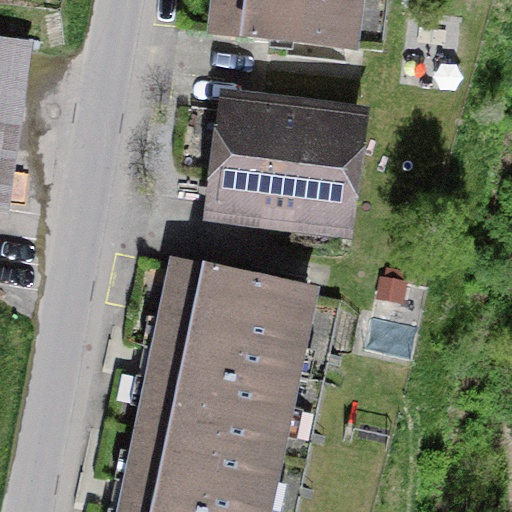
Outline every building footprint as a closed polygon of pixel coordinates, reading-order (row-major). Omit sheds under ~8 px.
[(392,0),(229,0),(227,25),(389,42),(392,0)] [(47,44),(0,37),(0,218),(23,221),(47,44)] [(393,108),(240,90),(226,214),(379,235),(393,108)] [(152,406),(306,436),(335,285),(181,256),(152,406)] [(152,406),(131,511),(291,511),(306,436),(152,406)]
